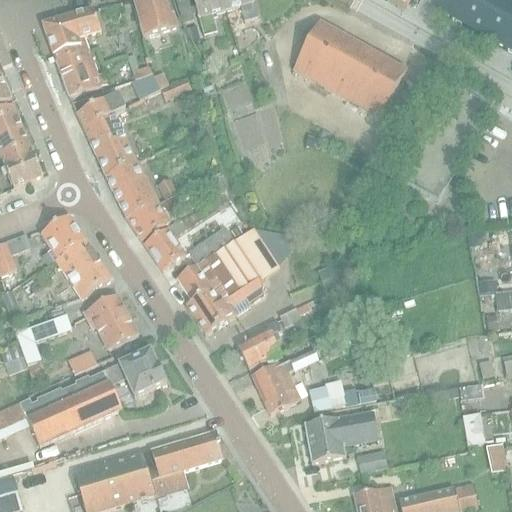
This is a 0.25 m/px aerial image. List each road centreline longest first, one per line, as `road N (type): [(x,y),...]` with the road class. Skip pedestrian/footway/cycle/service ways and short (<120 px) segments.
road 1 (tertiary): [(292,511),(79,194)]
road 2 (tertiary): [(79,194),(6,9)]
road 3 (residential): [(511,88),(354,0)]
